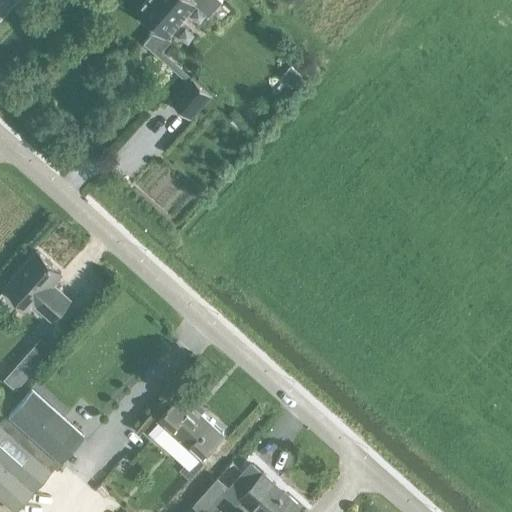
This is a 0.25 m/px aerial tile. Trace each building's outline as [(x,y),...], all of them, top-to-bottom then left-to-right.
[(210,12),(207,15),(208,16),(222,0),(145,0),(138,9),(157,26),(144,41),(167,62),(168,61),(154,48),(196,0),(210,12)] [(303,75),(291,64),(281,75),(293,86),(303,75)] [(192,75),(171,99),(191,117),(212,93),(192,75)] [(37,250),(6,285),(30,307),(35,302),(52,318),(70,299),(52,283),(62,272),(37,250)] [(16,385),(54,343),(42,333),(4,375),(16,385)] [(0,419),(0,498),(13,509),(81,433),(30,386),(0,419)] [(200,459),(225,431),(182,393),(157,420),(200,459)] [(292,511),(300,504),(263,472),(254,464),(247,472),(227,495),(236,503),(241,496),(259,511),(292,511)]
